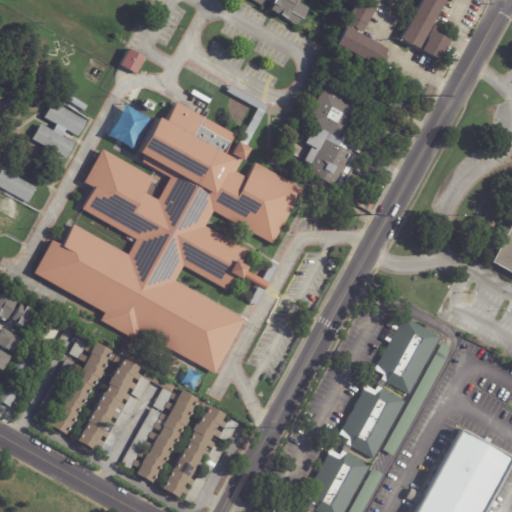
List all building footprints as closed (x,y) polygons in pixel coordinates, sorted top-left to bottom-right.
[(278,9),(283,0),(285,0),(300,8),(294,18),(278,9)] [(362,38),(386,50),(377,68),(331,44),(354,0),(376,0),(358,35),(362,38)] [(442,0),(441,2),(426,29),(447,41),(436,61),(397,39),(418,0),(442,0)] [(144,59),(134,75),(119,65),(129,49),(144,59)] [(359,108),(342,137),(353,143),(348,153),(356,157),(337,190),(302,170),(306,164),(301,161),(309,147),(302,143),(310,128),(301,123),(321,87),(359,108)] [(417,102),(408,118),(388,107),(397,91),(417,102)] [(81,112),(71,106),(72,104),(67,101),(70,96),(86,107),(83,111),(82,111),(81,112)] [(52,104),(85,122),(77,138),(64,131),(61,137),(73,144),(65,159),(30,140),(38,125),(51,132),(55,125),(42,118),(50,103),(52,104)] [(179,105),(235,136),(225,153),(233,158),(241,143),(253,150),(246,163),(243,161),(238,171),(249,177),(256,165),(303,191),(273,246),(215,214),(207,229),(250,253),(243,265),(252,270),(244,283),(236,278),(228,292),(185,269),(178,283),(245,320),(213,377),(144,339),(141,346),(101,323),(104,317),(34,278),(54,242),(63,247),(76,225),(129,255),(137,240),(84,210),(95,191),(84,185),(104,150),(155,179),(147,194),(160,201),(172,179),(145,164),(149,158),(143,155),(163,119),(169,122),(179,105)] [(137,151),(153,121),(122,105),(107,136),(137,151)] [(36,188),(28,204),(0,188),(0,171),(1,169),(36,188)] [(0,193),(25,207),(17,222),(0,212),(0,193)] [(511,275),(488,263),(511,218),(511,275)] [(0,318),(5,321),(13,299),(0,293),(0,318)] [(22,329),(32,311),(18,303),(8,321),(22,329)] [(311,511),(270,511),(277,501),(297,511),(303,511),(305,509),(306,509),(307,508),(306,507),(308,504),(301,500),(303,495),(304,495),(328,451),(338,456),(341,450),(340,450),(343,445),(344,445),(345,444),(344,444),(346,441),(337,435),(364,386),(373,391),(377,385),(376,385),(378,381),(379,382),(382,376),(376,373),(373,378),(370,376),(387,343),(383,341),(391,325),(396,328),(402,317),(439,338),(408,395),(382,381),(381,383),(382,383),(379,389),(404,403),(372,460),(371,459),(369,463),(348,452),(347,454),(347,453),(346,455),(368,467),(344,511),(315,511),(312,510),(311,511)] [(0,347),(11,353),(18,338),(0,328),(0,347)] [(233,424),(236,425),(225,445),(209,436),(206,441),(223,450),(191,506),(182,500),(184,497),(177,493),(174,500),(158,490),(159,488),(159,487),(160,484),(161,485),(164,480),(163,479),(164,478),(163,478),(165,475),(168,470),(169,471),(170,469),(171,466),(172,466),(174,461),(175,459),(174,459),(176,456),(176,457),(179,452),(180,452),(181,450),(180,450),(181,447),(182,448),(185,443),(184,442),(185,440),(184,440),(186,437),(186,438),(189,433),(187,432),(191,426),(192,426),(195,420),(196,420),(198,417),(199,418),(200,415),(200,414),(189,407),(187,411),(182,421),(184,422),(180,428),(179,427),(174,436),(175,437),(164,455),(166,456),(164,460),(162,459),(159,465),(158,465),(153,473),(154,474),(148,484),(132,475),(135,469),(130,466),(128,470),(118,464),(150,409),(163,417),(166,411),(162,409),(160,412),(151,407),(161,389),(149,382),(139,400),(129,395),(131,391),(125,388),(122,394),(137,402),(106,458),(97,452),(99,449),(92,445),(89,451),(73,442),(75,440),(73,439),(75,436),(76,437),(78,432),(79,432),(80,430),(79,430),(81,427),(81,428),(84,423),(83,422),(84,421),(83,420),(85,417),(85,418),(88,413),(89,413),(90,411),(89,411),(90,408),(91,409),(95,402),(94,401),(96,399),(99,394),(100,394),(101,393),(100,393),(102,390),(105,386),(103,385),(107,378),(108,379),(110,375),(109,375),(110,372),(111,372),(113,369),(114,370),(116,366),(115,366),(115,365),(104,359),(102,363),(103,363),(97,373),(99,373),(95,380),(93,379),(88,389),(87,388),(82,397),(83,397),(78,406),(79,407),(77,411),(75,410),(72,416),(73,416),(61,436),(46,427),(49,421),(44,418),(42,421),(33,415),(64,360),(79,369),(82,363),(67,355),(78,336),(87,341),(84,346),(89,348),(91,344),(106,352),(107,351),(120,359),(136,369),(133,373),(140,377),(143,371),(172,388),(169,393),(175,397),(177,392),(192,400),(192,399),(206,407),(206,408),(221,417),(218,421),(224,425),(227,420),(233,424)] [(447,349),(446,359),(360,511),(347,511),(441,343),(448,347),(447,349)] [(8,355),(0,351),(0,369),(2,370),(8,355)] [(9,408),(0,402),(0,387),(16,359),(17,360),(19,356),(33,363),(20,385),(17,383),(15,386),(20,388),(9,408)] [(470,436),(511,458),(481,511),(411,511),(416,503),(405,497),(410,488),(421,494),(457,429),(470,436)]
